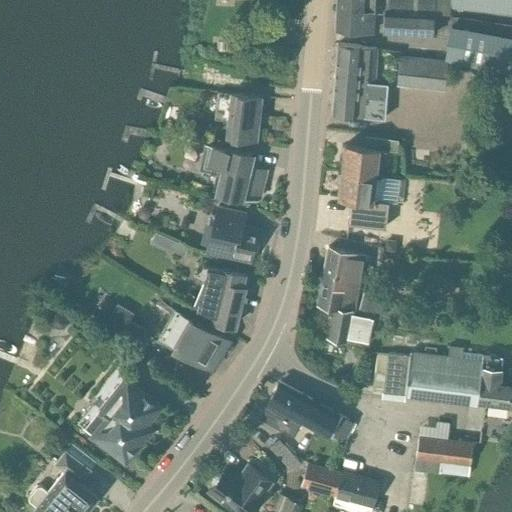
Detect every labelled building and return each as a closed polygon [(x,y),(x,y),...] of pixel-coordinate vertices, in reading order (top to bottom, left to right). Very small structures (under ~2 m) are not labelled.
[(373,32),(374,18),(374,0),(338,0),(337,30),(373,32)] [(449,13),(450,6),(449,0),(388,0),(388,9),(384,9),(383,33),(432,36),(434,13),(449,13)] [(511,0),(451,0),(451,6),(511,12),(511,0)] [(447,61),(495,69),(511,72),(511,37),(501,36),(451,27),(445,61),(447,61)] [(384,117),(388,71),(376,70),(377,47),(370,47),(360,46),(360,45),(338,43),(332,112),(355,114),(364,115),(384,117)] [(400,57),(398,84),(428,87),(444,88),(446,63),(447,61),(445,61),(445,62),(435,61),(401,57),(400,57)] [(257,140),(262,96),(232,92),(227,137),(257,140)] [(375,175),(378,150),(385,151),(385,150),(396,151),(398,139),(366,135),(364,147),(344,144),(341,171),(375,174),(375,175)] [(265,170),(249,166),(252,153),(205,142),(205,143),(209,144),(204,164),(210,166),(209,169),(217,171),(218,168),(223,169),(218,188),(217,189),(258,199),(259,196),(258,196),(265,170)] [(379,175),(375,175),(375,174),(341,171),(338,196),(350,198),(347,223),(384,227),(388,201),(372,199),(373,191),(377,192),(379,175)] [(249,258),(257,228),(240,224),(243,212),(219,205),(208,247),(249,258)] [(385,240),(384,251),(396,253),(397,241),(385,240)] [(176,241),(173,251),(176,252),(185,256),(189,246),(179,242),(176,241)] [(329,247),(323,278),(359,286),(364,254),(329,247)] [(245,274),(246,273),(203,263),(203,264),(207,265),(204,279),(192,305),(197,307),(197,309),(215,314),(214,319),(235,325),(235,324),(244,287),(244,286),(239,285),(242,274),(245,274)] [(323,279),(317,304),(332,307),(326,337),(346,341),(347,337),(367,341),(372,317),(351,312),(352,310),(356,297),(359,286),(323,278),(323,279)] [(365,286),(359,309),(371,312),(372,310),(377,289),(377,287),(367,285),(365,284),(365,286)] [(111,313),(106,321),(139,341),(142,336),(146,329),(129,319),(133,312),(117,303),(111,313)] [(411,305),(408,325),(420,327),(422,318),(423,307),(411,305)] [(211,366),(228,338),(176,307),(160,335),(211,366)] [(55,312),(51,317),(52,323),(58,328),(64,327),(68,322),(67,316),(62,311),(55,312)] [(140,365),(150,353),(136,341),(126,353),(140,365)] [(361,370),(359,390),(381,392),(405,395),(478,404),(478,402),(477,402),(479,393),(484,360),(481,360),(462,358),(446,356),(411,352),(377,347),(374,372),(361,370)] [(477,402),(478,402),(510,406),(511,386),(511,383),(499,382),(502,356),(482,354),(481,360),(484,360),(479,393),(477,402)] [(143,427),(160,404),(125,376),(99,407),(94,402),(78,421),(91,431),(89,433),(125,461),(149,432),(143,427)] [(353,421),(280,382),(261,415),(282,427),(289,413),(343,442),(353,421)] [(468,476),(472,442),(419,435),(414,469),(428,471),(468,476)] [(292,470),(301,462),(279,438),(269,447),(292,470)] [(83,511),(98,495),(80,481),(90,469),(66,450),(56,463),(64,470),(48,490),(41,485),(37,485),(29,495),(29,500),(36,505),(35,506),(42,511),(83,511)] [(336,494),(342,472),(308,462),(301,485),(336,494)] [(271,480),(249,464),(248,465),(249,465),(239,479),(225,469),(224,468),(220,474),(220,473),(217,475),(213,479),(212,481),(212,484),(212,485),(208,490),(209,491),(210,491),(238,511),(251,511),(263,496),(262,495),(260,494),(270,481),(271,481),(271,480)] [(342,472),(336,494),(371,505),(378,482),(342,472)] [(279,493),(272,511),(299,511),(304,502),(279,493)]
